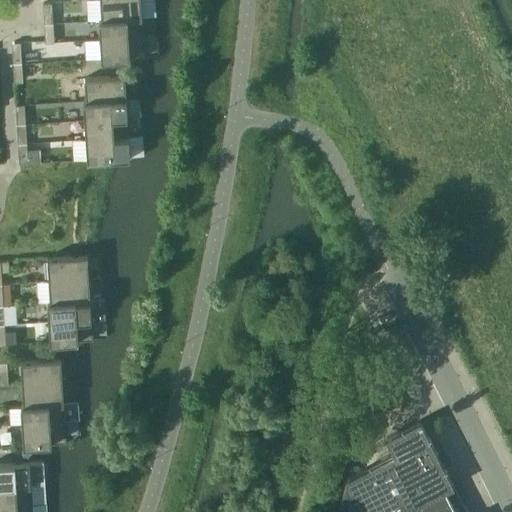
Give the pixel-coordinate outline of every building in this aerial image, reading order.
[(142,17),(140,0),(100,0),(101,18),(101,19),(127,18),(142,17)] [(51,2),(43,3),(44,17),(52,16),(51,2)] [(143,36),(142,17),(127,18),(101,19),(101,18),(99,18),(100,39),(129,37),(143,36)] [(53,29),(44,30),(45,42),(54,42),(53,29)] [(144,56),(143,36),(129,37),(100,39),(102,59),(130,57),(144,56)] [(20,48),(12,49),(13,62),(21,62),(20,48)] [(22,75),(21,62),(13,62),(13,75),(22,75)] [(84,77),(86,99),(86,100),(126,98),(125,75),(84,77)] [(127,117),(126,98),(86,100),(86,99),(83,99),(85,119),(113,117),(127,117)] [(25,110),(16,111),(17,124),(25,123),(25,110)] [(129,136),(127,117),(113,117),(85,119),(86,138),(114,137),(129,136)] [(26,136),(25,123),(17,124),(17,137),(26,136)] [(130,156),(129,136),(114,137),(86,138),(87,159),(130,156)] [(27,149),(18,149),(19,163),(28,163),(27,149)] [(87,255),(47,258),(48,280),(89,278),(87,255)] [(90,299),(89,278),(48,280),(50,301),(50,302),(90,299)] [(91,318),(90,299),(50,302),(50,301),(47,301),(49,321),(78,319),(91,318)] [(93,339),(91,318),(78,319),(49,321),(50,341),(79,339),(93,339)] [(61,358),(20,361),(22,383),(62,381),(61,358)] [(63,402),(62,381),(22,383),(23,404),(23,405),(49,403),(63,402)] [(65,421),(63,402),(49,403),(23,405),(23,404),(21,404),(22,424),(50,422),(65,421)] [(347,477),(338,504),(341,511),(402,511),(445,490),(454,486),(452,482),(428,436),(420,420),(386,438),(394,453),(347,477)] [(66,442),(65,421),(50,422),(22,424),(23,445),(52,443),(66,442)] [(0,463),(0,486),(18,485),(31,484),(29,461),(16,462),(0,463)] [(32,503),(31,484),(18,485),(0,486),(0,505),(19,504),(32,503)] [(445,490),(402,511),(456,511),(454,509),(463,504),(459,495),(450,500),(445,490)] [(32,511),(32,503),(19,504),(0,505),(0,511),(32,511)]
